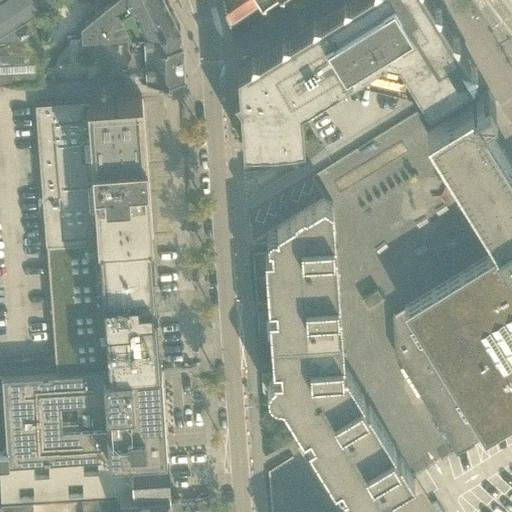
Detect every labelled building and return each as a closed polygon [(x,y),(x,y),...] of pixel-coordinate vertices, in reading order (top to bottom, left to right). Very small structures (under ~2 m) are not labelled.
[(0,0),(0,39),(38,38),(32,25),(28,15),(35,10),(51,0),(0,0)] [(166,0),(111,0),(81,24),(82,37),(126,35),(127,47),(131,50),(138,50),(139,78),(183,76),(181,42),(180,42),(179,26),(166,0)] [(224,0),(229,17),(230,17),(254,0),(224,0)] [(346,0),(236,68),(238,91),(236,92),(237,93),(243,101),(239,103),(242,146),(262,144),(304,141),(301,105),(342,79),(411,95),(420,110),(470,79),(470,78),(472,77),(474,68),(465,52),(432,0),(346,0)] [(35,10),(28,15),(32,25),(40,22),(35,10)] [(39,39),(38,38),(0,39),(0,83),(34,82),(40,82),(39,39)] [(501,248),(392,315),(394,353),(402,365),(400,366),(402,367),(403,367),(431,412),(429,413),(431,414),(432,414),(447,438),(446,439),(447,441),(448,440),(456,454),(511,419),(511,163),(487,123),(484,125),(476,113),(495,101),(487,89),(480,94),(470,79),(420,110),(417,112),(417,113),(501,248)] [(151,235),(141,97),(121,98),(36,104),(46,241),(151,235)] [(266,277),(266,278),(337,273),(336,252),(338,252),(337,249),(335,249),(332,203),(331,203),(324,199),(324,198),(276,227),(277,240),(268,240),(268,243),(271,243),(271,252),(264,253),(264,255),(271,255),(273,276),(266,277)] [(55,357),(56,371),(127,368),(159,366),(161,366),(157,313),(149,314),(149,308),(149,307),(148,297),(152,296),(156,296),(151,235),(46,241),(55,357)] [(270,337),(270,338),(342,333),(339,297),(341,296),(341,293),(339,293),(337,273),(266,278),(266,279),(273,279),(275,300),(268,301),(268,302),(268,303),(275,303),(276,312),(269,312),(269,314),(269,315),(276,315),(277,336),(270,337)] [(361,298),(367,308),(383,298),(377,289),(361,298)] [(289,412),(290,413),(350,375),(345,368),(344,368),(343,357),(345,357),(345,354),(343,354),(342,333),(270,338),(271,340),(278,339),(279,360),(272,361),(272,364),(279,363),(280,372),(273,373),(273,376),(269,380),(267,384),(267,389),(269,394),(272,398),(277,400),(282,400),(284,403),(290,399),(295,408),(289,412)] [(56,371),(56,373),(2,376),(2,377),(7,449),(0,449),(0,464),(167,454),(161,366),(159,366),(127,368),(56,371)] [(320,463),(321,464),(382,426),(363,396),(364,394),(363,392),(361,393),(350,375),(290,413),(290,414),(296,410),(308,428),(301,432),(302,433),(303,434),(309,430),(314,438),(308,442),(309,444),(315,441),(326,459),(320,463)] [(382,426),(321,464),(322,465),(328,461),(339,479),(333,483),(334,485),(340,482),(345,490),(343,491),(356,511),(359,511),(413,479),(414,478),(413,477),(415,476),(413,473),(411,475),(400,457),(402,455),(394,443),(392,444),(382,426)] [(167,454),(0,464),(0,478),(1,500),(170,490),(167,454)] [(170,500),(170,494),(150,495),(81,500),(81,511),(180,511),(180,500),(170,500)] [(77,511),(76,500),(33,503),(33,511),(77,511)] [(33,511),(33,503),(0,504),(0,511),(33,511)]
